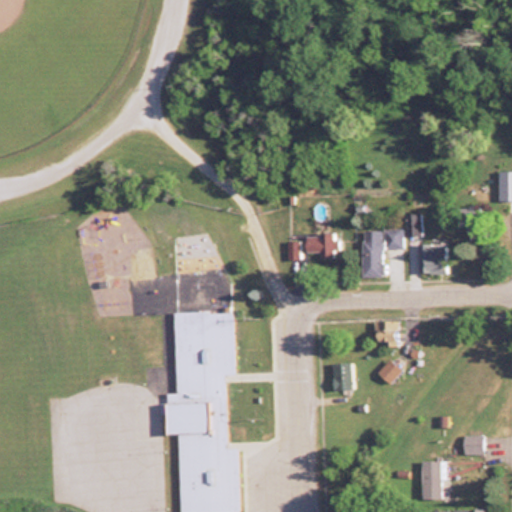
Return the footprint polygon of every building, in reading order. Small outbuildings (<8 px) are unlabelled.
[(511,164),(497,165),(497,187),(511,187),(511,164)] [(422,244),(422,213),(407,213),(407,237),(418,237),(418,272),(446,272),(447,244),(422,244)] [(363,229),(362,276),(383,276),(383,247),(404,247),(404,229),(363,229)] [(288,260),(338,259),(337,234),(287,235),(288,260)] [(173,312),(175,391),(163,391),(164,434),(176,434),(177,511),(226,511),(238,511),(236,447),(226,448),(224,374),(233,373),(231,310),(173,312)] [(396,344),(396,320),(374,320),(374,344),(396,344)] [(376,372),(389,382),(401,367),(388,357),(376,372)] [(332,389),(349,388),(348,361),(331,361),(332,389)] [(482,452),(482,434),(462,434),(462,452),(482,452)] [(442,498),(442,459),(420,459),(421,498),(442,498)]
